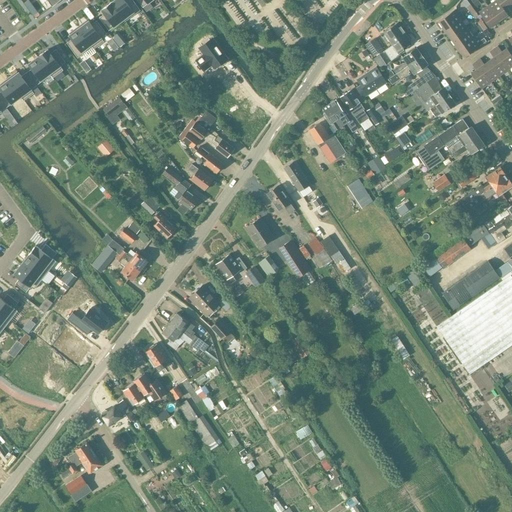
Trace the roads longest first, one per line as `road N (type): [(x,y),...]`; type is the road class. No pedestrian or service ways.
road 1 (tertiary): [(78,398),(372,0)]
road 2 (tertiary): [(0,495),(78,398)]
